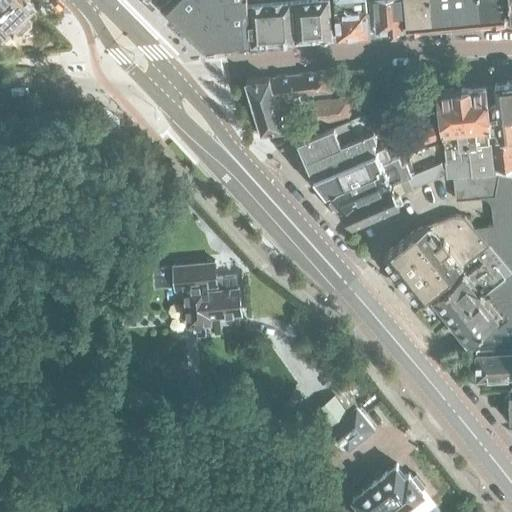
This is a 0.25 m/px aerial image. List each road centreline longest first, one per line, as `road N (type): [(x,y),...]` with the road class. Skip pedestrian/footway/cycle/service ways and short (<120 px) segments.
road 1 (secondary): [(151,74),(511,483)]
road 2 (residential): [(511,46),(364,51),(151,74)]
road 3 (residential): [(0,80),(108,87),(151,74)]
